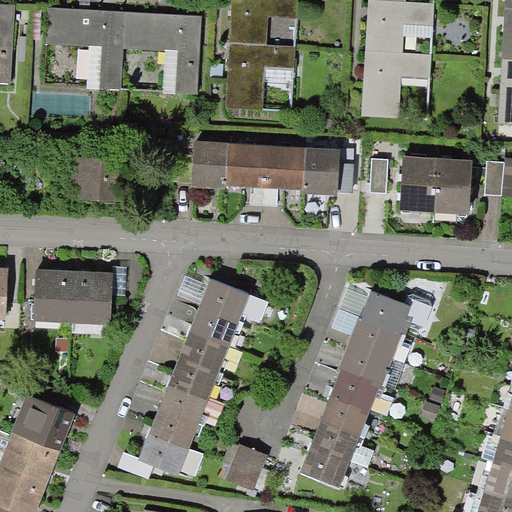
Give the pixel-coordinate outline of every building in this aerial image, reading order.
[(262,50),(263,21),(293,22),(294,1),(273,0),(229,0),(226,48),(262,50)] [(511,13),(511,0),(502,0),(502,13),(511,13)] [(398,58),(399,42),(428,43),(430,9),(401,7),(365,5),(362,56),(398,58)] [(0,87),(7,88),(10,47),(12,11),(0,10),(0,87)] [(42,49),(97,52),(95,93),(116,95),(119,53),(121,17),(44,13),(42,49)] [(511,64),(511,13),(502,13),(499,64),(511,64)] [(119,53),(174,56),(172,98),(194,99),(196,58),(198,22),(121,17),(119,53)] [(258,115),(260,72),(290,73),(291,52),(262,50),(226,48),(223,113),(258,115)] [(394,123),(396,80),(426,81),(427,60),(398,58),(362,56),(359,121),(394,123)] [(511,64),(499,64),(495,128),(511,129),(511,64)] [(226,150),(190,148),(190,161),(178,160),(177,186),(224,188),(226,150)] [(224,188),(247,190),(246,208),(259,208),(262,152),(226,150),(224,188)] [(298,154),(262,152),(259,208),(272,209),(273,191),(296,193),(298,154)] [(296,193),(343,195),(345,170),(333,169),(334,156),(298,154),(296,193)] [(499,201),(508,201),(510,163),(501,162),(501,167),(499,201)] [(384,164),(368,163),(366,197),(382,198),(384,164)] [(434,165),(400,163),(397,210),(431,212),(434,165)] [(116,166),(65,164),(64,183),(77,184),(76,206),(114,208),(116,166)] [(467,167),(434,165),(431,212),(464,214),(467,167)] [(501,167),(482,166),(480,200),(499,201),(501,167)] [(74,271),(36,269),(34,318),(71,320),(74,271)] [(111,273),(74,271),(71,320),(109,322),(111,273)] [(234,323),(245,298),(208,283),(198,309),(234,323)] [(399,328),(417,335),(428,307),(406,298),(402,307),(369,295),(359,320),(396,335),(399,328)] [(224,349),(234,323),(198,309),(187,335),(224,349)] [(386,361),(396,335),(359,320),(349,346),(386,361)] [(214,375),(224,349),(187,335),(177,360),(214,375)] [(376,386),(386,361),(349,346),(339,372),(376,386)] [(204,401),(214,375),(177,360),(167,386),(204,401)] [(365,412),(376,386),(339,372),(328,398),(365,412)] [(33,380),(27,394),(54,404),(59,390),(33,380)] [(193,426),(204,401),(167,386),(157,412),(193,426)] [(59,447),(73,412),(54,404),(27,394),(13,428),(59,447)] [(355,438),(365,412),(328,398),(318,423),(355,438)] [(183,452),(193,426),(157,412),(146,437),(183,452)] [(511,414),(506,412),(498,439),(511,443),(511,414)] [(345,464),(355,438),(318,423),(308,449),(345,464)] [(0,463),(45,481),(59,447),(13,428),(0,461),(0,463)] [(173,478),(183,452),(146,437),(136,463),(173,478)] [(511,443),(498,439),(490,465),(511,472),(511,443)] [(260,458),(229,445),(220,466),(230,470),(225,482),(247,491),(260,458)] [(335,489),(345,464),(308,449),(298,475),(335,489)] [(22,511),(32,511),(45,481),(0,463),(0,503),(12,508),(22,511)] [(511,472),(490,465),(482,492),(511,500),(511,472)] [(511,511),(511,500),(482,492),(476,511),(511,511)] [(10,511),(12,508),(0,503),(0,511),(10,511)]
